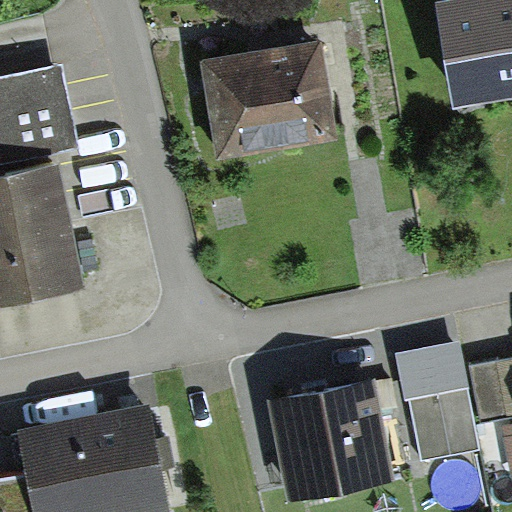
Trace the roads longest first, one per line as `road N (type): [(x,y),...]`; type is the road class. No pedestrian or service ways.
road 1 (residential): [(104,0),(186,340)]
road 2 (residential): [(511,279),(186,340)]
road 3 (residential): [(186,340),(0,380)]
